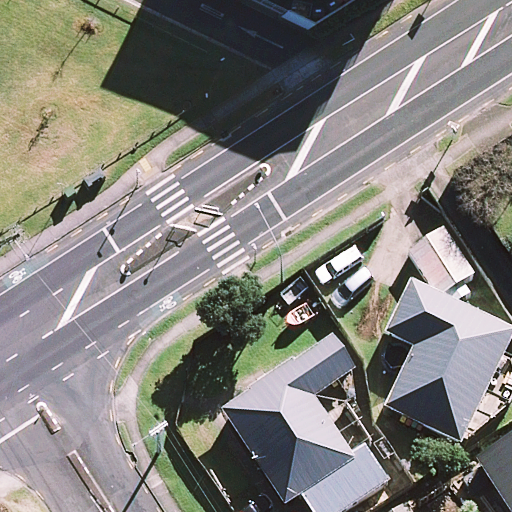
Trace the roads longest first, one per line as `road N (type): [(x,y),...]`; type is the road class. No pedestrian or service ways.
road 1 (secondary): [(511,18),(6,348)]
road 2 (residential): [(6,348),(107,511)]
